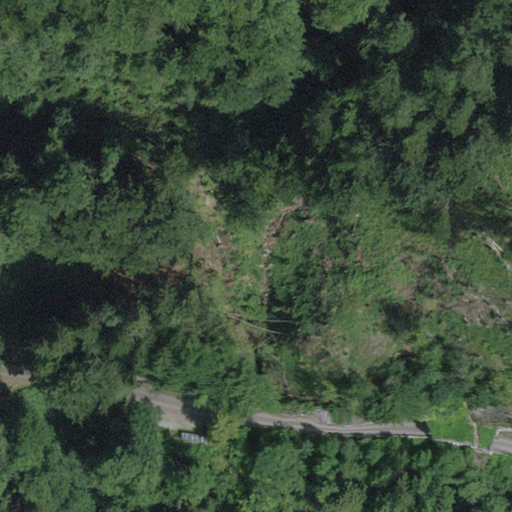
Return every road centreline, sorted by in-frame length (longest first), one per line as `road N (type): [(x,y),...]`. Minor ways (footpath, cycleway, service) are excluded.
road 1 (track): [(511,445),(161,392)]
road 2 (track): [(161,392),(0,346)]
